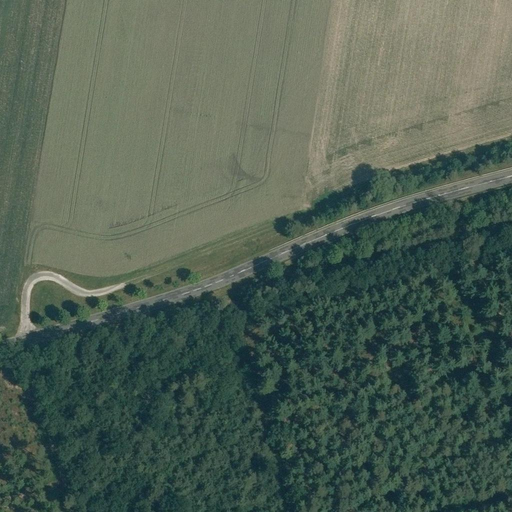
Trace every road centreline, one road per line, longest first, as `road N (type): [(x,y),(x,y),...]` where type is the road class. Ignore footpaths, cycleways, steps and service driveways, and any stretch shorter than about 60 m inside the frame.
road 1 (track): [(71,478),(28,339),(26,302),(35,277),(109,290),(399,176),(511,142)]
road 2 (tertiary): [(511,178),(379,215),(235,274),(0,346)]
